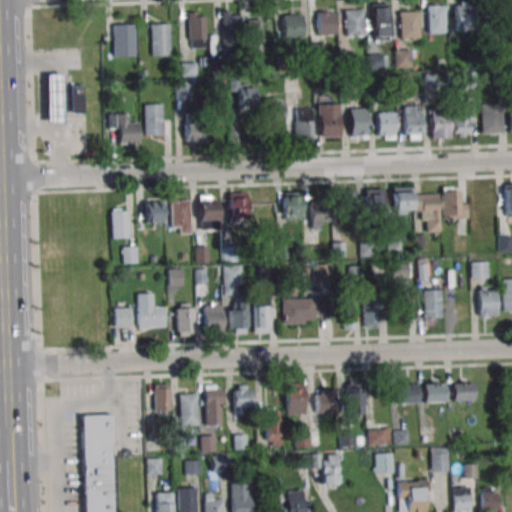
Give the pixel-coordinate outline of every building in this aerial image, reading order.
[(453,28),(469,28),(469,2),(453,2),(453,28)] [(371,40),(387,40),(387,3),(371,3),(371,40)] [(444,33),(444,5),(426,5),(426,33),(444,33)] [(344,36),(362,36),(362,10),(344,10),(344,36)] [(316,35),(334,35),(334,11),(316,11),(316,35)] [(418,11),(399,11),(399,39),(418,39),(418,11)] [(187,48),(205,48),(205,12),(187,12),(187,48)] [(238,12),(220,12),(220,43),(238,43),(238,12)] [(281,13),(281,37),(302,37),(302,13),(281,13)] [(261,19),(246,19),(246,56),(261,56),(261,19)] [(112,24),(112,57),(134,57),(134,24),(112,24)] [(169,24),(150,24),(150,56),(169,56),(169,24)] [(394,67),(410,67),(410,50),(394,50),(394,67)] [(383,68),(383,53),(366,54),(367,68),(383,68)] [(44,126),(61,125),(61,77),(44,77),(44,126)] [(68,116),(82,115),(81,85),(67,86),(68,116)] [(255,110),(255,87),(237,87),(236,109),(255,110)] [(265,120),(282,120),(282,98),(265,98),(265,120)] [(161,104),(142,104),(142,135),(161,135),(161,104)] [(339,137),(339,104),(318,104),(318,137),(339,137)] [(454,104),(454,136),(469,136),(469,104),(454,104)] [(402,139),(421,139),(421,106),(402,106),(402,139)] [(479,133),(501,133),(501,106),(479,106),(479,133)] [(311,139),(311,108),(293,108),(293,139),(311,139)] [(366,138),(366,108),(348,108),(348,139),(366,138)] [(429,138),(449,138),(449,111),(429,111),(429,138)] [(394,112),(375,112),(375,138),(394,138),(394,112)] [(137,123),(126,123),(126,113),(106,113),(107,131),(117,130),(117,145),(137,144),(137,123)] [(203,143),(203,123),(183,123),(183,143),(203,143)] [(411,214),(411,187),(388,187),(388,214),(411,214)] [(466,219),(466,199),(458,199),(458,188),(441,188),(441,219),(466,219)] [(364,189),(364,214),(382,214),(382,189),(364,189)] [(336,219),(354,219),(354,190),(336,190),(336,219)] [(300,219),(300,192),(281,192),(281,219),(300,219)] [(246,193),(226,193),(226,218),(246,218),(246,193)] [(438,234),(438,194),(414,194),(414,221),(425,221),(425,234),(438,234)] [(197,196),(197,222),(217,222),(217,196),(197,196)] [(189,233),(189,200),(170,200),(170,233),(189,233)] [(163,222),(163,201),(143,201),(143,222),(163,222)] [(328,203),(309,203),(309,226),(328,226),(328,203)] [(128,208),(110,208),(110,238),(128,238),(128,208)] [(498,250),(509,250),(509,237),(498,237),(498,250)] [(136,246),(121,246),(121,263),(136,263),(136,246)] [(207,247),(192,247),(192,263),(207,263),(207,247)] [(406,262),(386,262),(386,263),(374,263),(374,272),(388,272),(388,288),(406,288),(406,262)] [(486,262),(469,262),(469,278),(486,278),(486,262)] [(329,264),(310,264),(310,282),(329,282),(329,264)] [(240,265),(221,265),(221,295),(240,295),(240,265)] [(181,287),(181,271),(167,271),(166,286),(181,287)] [(511,311),(511,278),(501,279),(501,312),(511,311)] [(495,319),(495,288),(477,288),(477,319),(495,319)] [(421,317),(439,317),(439,290),(421,290),(421,317)] [(252,333),(267,333),(267,297),(252,297),(252,333)] [(311,314),(322,314),(322,299),(280,299),(280,324),(312,324),(311,314)] [(377,327),(376,300),(361,300),(361,327),(377,327)] [(340,329),(353,329),(353,301),(340,301),(340,329)] [(245,302),(227,302),(227,334),(245,334),(245,302)] [(194,304),(175,304),(175,336),(194,336),(194,304)] [(221,304),(202,304),(202,332),(221,332),(221,304)] [(164,306),(136,306),(136,328),(164,328),(164,306)] [(112,327),(130,327),(130,308),(112,308),(112,327)] [(422,403),(444,403),(444,382),(422,382),(422,403)] [(285,414),(301,414),(301,383),(285,383),(285,414)] [(395,403),(416,403),(416,383),(395,383),(395,403)] [(451,400),(472,400),(472,383),(451,383),(451,400)] [(169,384),(152,384),(152,411),(169,411),(169,384)] [(202,385),(202,424),(222,424),(222,385),(202,385)] [(252,413),(252,385),(231,385),(231,413),(252,413)] [(345,419),(361,419),(361,387),(345,387),(345,419)] [(331,389),(313,389),(313,413),(331,413),(331,389)] [(178,425),(196,425),(196,393),(178,393),(178,425)] [(263,411),(263,445),(279,445),(279,411),(263,411)] [(110,511),(108,446),(111,446),(110,417),(78,418),(81,511),(110,511)] [(365,445),(389,445),(389,429),(365,429),(365,445)] [(428,471),(446,471),(446,447),(428,447),(428,471)] [(391,453),(372,453),(372,472),(391,472),(391,453)] [(337,484),(337,454),(303,455),(303,468),(318,468),(318,484),(337,484)] [(159,459),(145,459),(145,475),(159,475),(159,459)] [(425,511),(426,480),(396,480),(395,511),(425,511)] [(249,511),(249,482),(229,482),(228,511),(249,511)] [(468,511),(468,485),(450,485),(450,511),(468,511)] [(194,511),(194,487),(176,487),(176,511),(194,511)] [(496,488),(478,488),(478,511),(496,511),(496,488)] [(301,511),(301,490),(285,490),(284,511),(301,511)] [(171,511),(172,492),(153,492),(153,511),(171,511)] [(221,511),(222,494),(202,494),(201,511),(221,511)]
